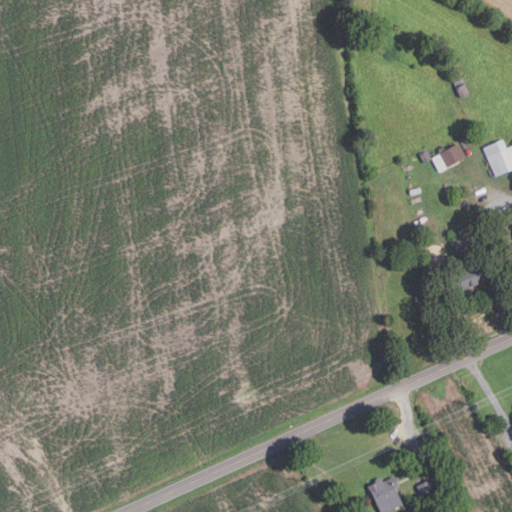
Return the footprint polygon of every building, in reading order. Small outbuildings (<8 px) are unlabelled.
[(460,98),(452,79),(462,75),(469,94),(460,98)] [(511,168),(496,176),(484,147),(503,138),(507,147),(511,144),(511,168)] [(440,171),(432,157),(459,143),(466,157),(440,171)] [(432,157),(424,162),(420,154),(428,150),(432,157)] [(479,259),(473,243),(486,237),(493,253),(479,259)] [(457,291),(452,278),(486,266),(491,278),(457,291)] [(438,492),(431,478),(445,471),(452,485),(438,492)] [(386,511),(381,511),(369,485),(376,481),(375,480),(382,476),(384,480),(395,475),(401,486),(396,488),(403,504),(386,511)] [(423,498),(417,486),(430,479),(436,492),(423,498)]
